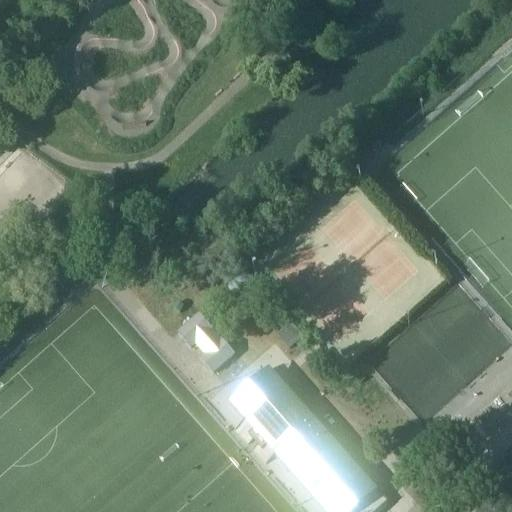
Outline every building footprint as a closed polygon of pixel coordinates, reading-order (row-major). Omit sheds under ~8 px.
[(266,286),(260,291),(265,296),(270,291),(266,286)] [(184,307),(177,303),(173,310),(180,314),(184,307)] [(144,307),(143,307),(135,315),(151,332),(159,325),(160,325),(144,307)] [(277,309),(269,316),(276,325),(284,318),(277,309)] [(199,316),(178,334),(191,349),(196,345),(205,355),(200,360),(214,375),(235,356),(221,341),(220,342),(211,332),(212,331),(199,316)] [(268,371),(230,406),(323,511),(379,511),(389,504),(272,372),(270,370),(268,371)] [(448,462),(452,465),(461,457),(454,449),(445,457),(446,459),(448,462)]
